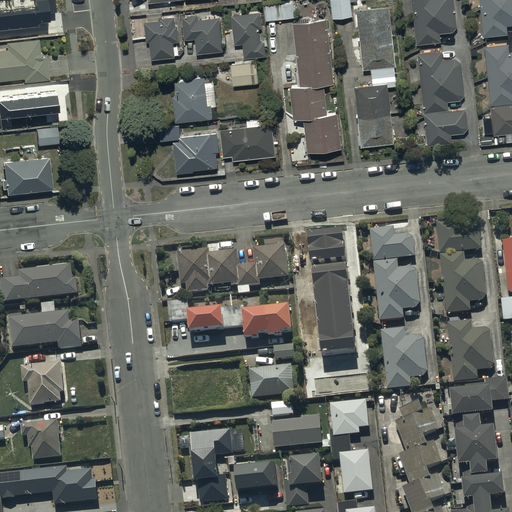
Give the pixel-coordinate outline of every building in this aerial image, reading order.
[(0,31),(41,28),(40,24),(56,23),(54,0),(36,0),(37,7),(0,11),(0,31)] [(264,0),(266,18),(296,14),(294,0),(264,0)] [(350,0),(331,0),(333,14),(352,12),(350,0)] [(412,0),(417,41),(441,38),(441,30),(453,29),(457,24),(454,0),(412,0)] [(511,0),(481,0),(485,33),(507,30),(505,21),(511,19),(511,0)] [(390,2),(357,6),(364,66),(372,66),(396,64),(390,2)] [(262,9),(232,12),(235,41),(243,41),(244,56),(266,54),(262,9)] [(197,12),(182,13),(184,36),(196,35),(197,51),(223,48),(220,14),(198,16),(197,12)] [(161,17),(144,19),(146,36),(150,36),(152,56),(175,54),(174,39),(180,38),(178,22),(176,22),(175,14),(160,15),(161,17)] [(328,15),(294,19),(301,80),(325,78),(334,77),(328,15)] [(0,78),(22,76),(23,81),(51,78),(48,52),(43,53),(43,49),(40,49),(39,36),(6,40),(7,47),(0,47),(0,78)] [(509,42),(486,45),(491,101),(511,99),(511,49),(509,49),(509,42)] [(441,47),(417,50),(424,109),(449,107),(448,98),(461,97),(465,91),(462,58),(457,55),(442,56),(441,47)] [(257,59),(232,62),(234,82),(259,79),(257,59)] [(396,64),(372,66),(373,82),(389,80),(397,80),(396,64)] [(209,73),(176,77),(177,91),(173,92),(176,117),(214,113),(209,73)] [(301,80),(290,82),(294,113),(304,113),(328,110),(325,78),(301,80)] [(373,82),(355,84),(362,142),(395,139),(389,80),(373,82)] [(58,95),(0,101),(0,118),(0,119),(60,113),(58,95)] [(511,100),(491,103),(494,133),(511,130),(511,100)] [(449,107),(424,110),(428,143),(453,140),(452,131),(465,130),(469,124),(467,105),(449,107)] [(328,110),(304,113),(308,148),(342,144),(338,108),(328,110)] [(273,121),(220,126),(223,154),(233,152),(233,157),(276,153),(273,121)] [(57,124),(36,127),(38,144),(60,141),(57,124)] [(181,136),(175,136),(177,169),(194,168),(194,165),(218,164),(217,148),(213,148),(212,130),(181,131),(181,136)] [(49,153),(3,158),(7,190),(52,185),(49,153)] [(459,220),(434,223),(438,257),(480,251),(477,233),(473,229),(461,230),(459,220)] [(393,229),(370,231),(373,263),(414,260),(412,241),(408,237),(394,238),(393,229)] [(343,233),(308,237),(322,357),(356,353),(343,233)] [(210,247),(178,250),(182,283),(187,282),(188,291),(208,289),(208,284),(231,282),(232,285),(238,285),(238,287),(262,285),(261,279),(290,276),(286,243),(253,247),(255,262),(240,263),(238,248),(210,252),(210,247)] [(461,255),(439,258),(445,316),(469,313),(468,305),(479,303),(484,298),(481,266),(475,262),(462,263),(461,255)] [(398,270),(397,262),(374,265),(380,323),(404,321),(403,312),(415,311),(419,305),(416,273),(411,269),(398,270)] [(19,278),(1,280),(4,301),(79,293),(78,277),(75,277),(73,263),(18,269),(19,278)] [(511,298),(498,300),(501,322),(511,320),(511,298)] [(188,300),(167,302),(169,323),(190,321),(188,300)] [(224,305),(189,309),(191,329),(226,326),(224,305)] [(291,305),(243,310),(246,338),(259,337),(259,334),(269,333),(270,336),(283,335),(283,332),(294,331),(291,305)] [(68,310),(9,317),(13,348),(59,342),(60,349),(84,346),(80,318),(70,319),(68,310)] [(472,320),(449,323),(455,381),(479,378),(478,370),(491,369),(495,364),(491,331),(487,327),(473,329),(472,320)] [(405,339),(404,330),(380,333),(387,391),(411,388),(410,380),(422,379),(426,374),(423,342),(417,338),(405,339)] [(299,342),(275,345),(276,359),(300,356),(299,342)] [(198,381),(200,404),(229,401),(229,402),(241,401),(240,389),(231,390),(229,377),(221,378),(221,374),(226,373),(224,361),(207,363),(209,380),(198,381)] [(62,363),(23,366),(24,383),(28,383),(30,406),(46,405),(46,402),(62,401),(61,391),(64,391),(62,363)] [(293,363),(250,367),(253,397),(295,392),(293,363)] [(355,372),(305,379),(308,399),(358,392),(355,372)] [(466,386),(451,387),(454,414),(495,410),(494,401),(510,400),(508,376),(485,378),(485,382),(466,384),(466,386)] [(293,400),(272,402),(274,416),(295,414),(293,400)] [(396,421),(408,448),(427,440),(425,435),(441,428),(431,406),(424,409),(420,400),(400,408),(404,418),(396,421)] [(367,402),(332,406),(335,437),(360,435),(359,430),(370,428),(367,402)] [(484,425),(483,412),(454,416),(460,463),(463,462),(464,476),(491,473),(489,460),(500,459),(495,424),(484,425)] [(302,419),(274,422),(277,446),(323,442),(320,415),(302,417),(302,419)] [(59,419),(22,423),(23,435),(28,435),(29,447),(33,446),(34,459),(63,456),(59,419)] [(230,428),(190,433),(195,481),(197,481),(200,503),(230,499),(227,472),(218,473),(216,455),(233,453),(230,428)] [(435,440),(400,454),(412,483),(430,475),(427,468),(444,461),(435,440)] [(368,451),(340,454),(345,495),(373,492),(368,451)] [(318,452),(289,455),(290,473),(287,473),(288,480),(284,480),(287,505),(308,503),(306,483),(321,482),(318,452)] [(274,460),(234,465),(237,490),(277,485),(274,460)] [(0,511),(1,511),(0,497),(52,491),(54,504),(98,499),(95,478),(92,478),(91,467),(67,470),(66,465),(0,472),(0,511)] [(491,473),(464,476),(468,509),(455,510),(454,511),(511,511),(511,508),(494,510),(492,494),(506,493),(504,472),(491,473)] [(438,474),(403,487),(412,511),(425,511),(435,508),(431,499),(446,494),(438,474)]
